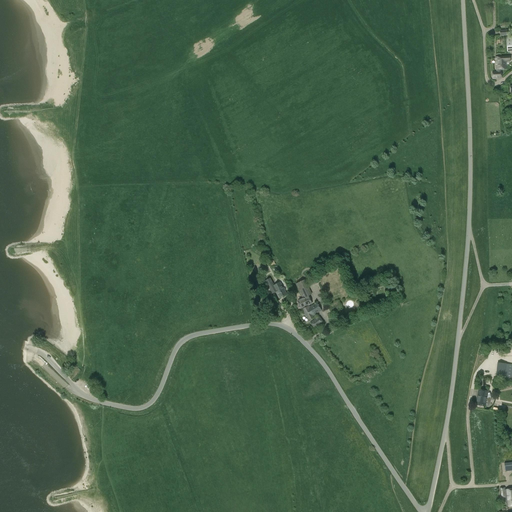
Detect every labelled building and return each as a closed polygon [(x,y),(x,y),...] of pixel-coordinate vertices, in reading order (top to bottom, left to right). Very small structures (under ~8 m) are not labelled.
[(506,70),(506,63),(506,62),(510,62),(510,56),(501,57),(502,70),(506,70)] [(502,70),(501,57),(497,57),(495,57),(496,70),(497,70),(497,72),(492,72),(492,79),(501,78),(501,72),(501,70),(502,70)] [(309,296),(312,295),(309,287),(319,282),(316,276),(306,280),(305,280),(296,284),(302,299),(297,301),(301,309),(312,304),(309,296)] [(270,278),(265,281),(272,294),(275,292),(279,299),(287,295),(280,283),(274,286),(270,278)] [(313,316),(321,311),(317,303),(310,307),(309,306),(302,310),(309,320),(313,317),(313,316)] [(314,329),(321,323),(318,317),(310,323),(314,329)] [(511,364),(507,364),(497,363),(496,377),(505,377),(505,378),(508,379),(508,377),(511,378),(511,377),(511,364)] [(489,404),(490,398),(487,397),(488,392),(479,390),(476,405),(485,406),(486,403),(489,404)] [(511,489),(505,490),(505,488),(499,488),(500,498),(506,497),(507,507),(511,506),(511,489)]
